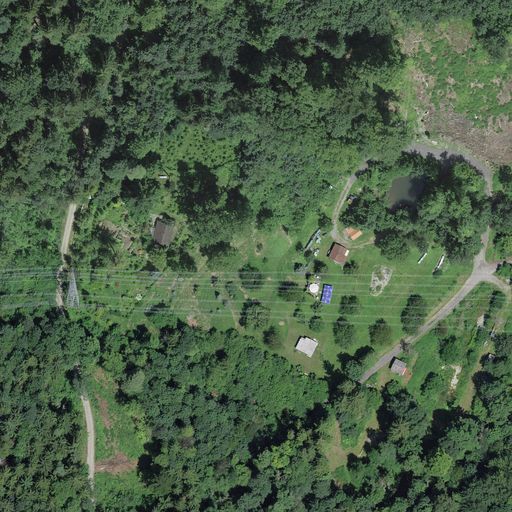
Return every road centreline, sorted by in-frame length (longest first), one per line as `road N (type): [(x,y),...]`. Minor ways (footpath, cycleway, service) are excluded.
road 1 (track): [(95,511),(86,414),(58,291),(86,121),(131,0)]
road 2 (track): [(511,263),(477,273),(369,373),(294,413),(246,458),(229,495)]
road 3 (track): [(477,273),(489,209),(482,171),(450,155),(401,146),(371,154),(341,199),(336,235)]
